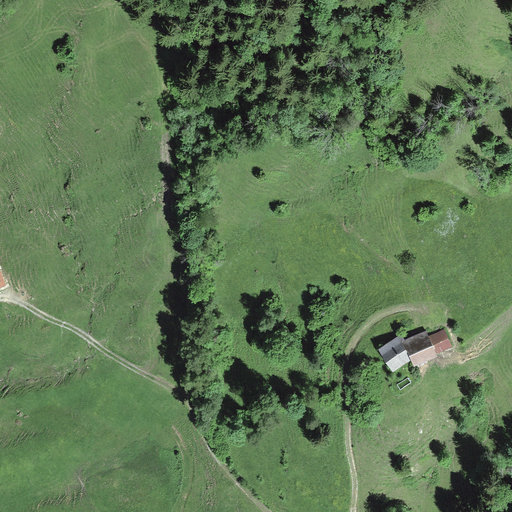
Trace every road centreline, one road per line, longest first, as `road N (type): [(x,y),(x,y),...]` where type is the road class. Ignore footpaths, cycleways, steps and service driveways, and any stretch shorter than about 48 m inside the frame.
road 1 (track): [(0,298),(74,329),(185,397),(221,461),(269,511)]
road 2 (track): [(353,511),(348,368),(359,336),(401,310),(435,310)]
